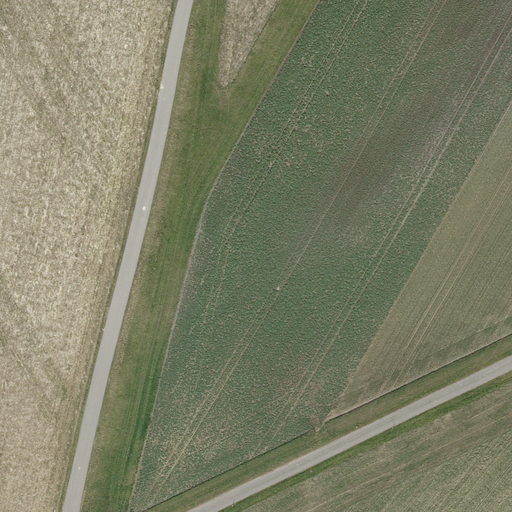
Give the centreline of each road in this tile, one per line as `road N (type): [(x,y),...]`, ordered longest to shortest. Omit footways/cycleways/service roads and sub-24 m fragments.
road 1 (track): [(185,0),(160,149),(74,511)]
road 2 (track): [(511,366),(208,511)]
